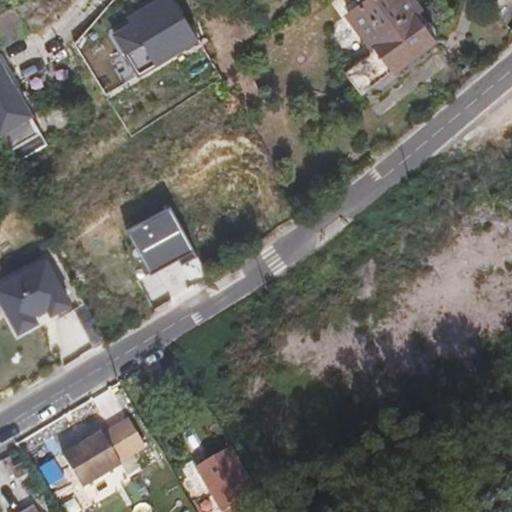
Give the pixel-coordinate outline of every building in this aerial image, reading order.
[(357,0),(359,1),(347,11),(374,47),(352,63),(349,74),(351,82),(355,86),(363,85),(370,84),(430,38),(428,35),(434,28),(427,19),(422,23),(412,11),(418,6),(412,0),(357,0)] [(511,0),(483,0),(495,15),(511,2),(511,0)] [(0,133),(9,147),(36,132),(0,66),(0,133)] [(20,156),(46,144),(41,133),(15,145),(20,156)] [(170,208),(128,230),(151,274),(179,259),(182,265),(197,258),(170,208)] [(47,322),(46,321),(75,306),(48,256),(0,280),(0,301),(19,337),(47,322)] [(100,433),(62,456),(81,488),(120,465),(119,463),(144,447),(127,419),(102,435),(100,433)] [(195,453),(232,511),(247,511),(255,508),(248,495),(244,497),(211,444),(195,453)] [(40,511),(36,503),(21,511),(40,511)]
